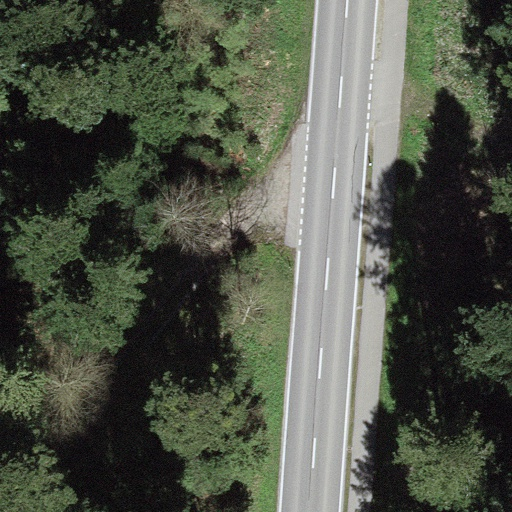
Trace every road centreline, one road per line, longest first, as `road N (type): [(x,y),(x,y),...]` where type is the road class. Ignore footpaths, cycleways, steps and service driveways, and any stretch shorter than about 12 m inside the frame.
road 1 (secondary): [(309,511),(348,0)]
road 2 (track): [(13,511),(69,414),(184,259),(248,219),(334,192)]
